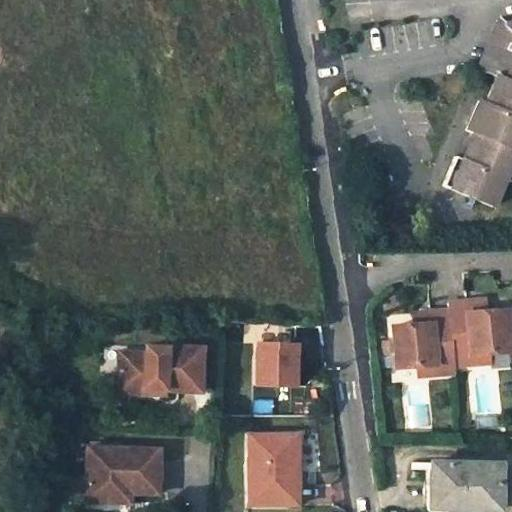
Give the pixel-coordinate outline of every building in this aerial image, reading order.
[(511,19),(504,23),(485,69),(498,74),(487,100),(480,97),(466,128),(473,130),(462,157),(455,154),(443,182),(492,203),(504,176),(511,179),(511,176),(511,19)] [(504,23),(498,19),(478,66),(485,69),(504,23)] [(484,299),(473,300),(473,311),(485,311),(484,299)] [(460,301),(448,302),(449,309),(453,364),(476,362),(475,352),(487,351),(509,349),(507,313),(507,309),(485,311),(473,311),(473,300),(460,301)] [(453,364),(449,309),(435,310),(425,311),(426,322),(415,323),(392,325),(395,366),(418,364),(428,363),(429,373),(453,371),(453,364)] [(415,323),(426,322),(425,311),(414,312),(415,323)] [(254,383),(301,384),(301,337),(255,337),(254,383)] [(115,378),(127,392),(144,393),(152,387),(160,388),(160,389),(196,391),(200,347),(164,345),(164,347),(144,345),(143,352),(117,350),(115,378)] [(488,361),(487,351),(475,352),(476,362),(488,361)] [(429,373),(428,363),(418,364),(419,374),(429,373)] [(114,391),(127,392),(115,378),(114,391)] [(296,433),(247,434),(249,502),(296,502),(296,433)] [(153,482),(155,448),(83,444),(81,488),(125,491),(126,481),(153,482)] [(499,464),(431,462),(430,478),(424,478),(422,511),(423,511),(458,511),(461,508),(498,509),(499,464)]
